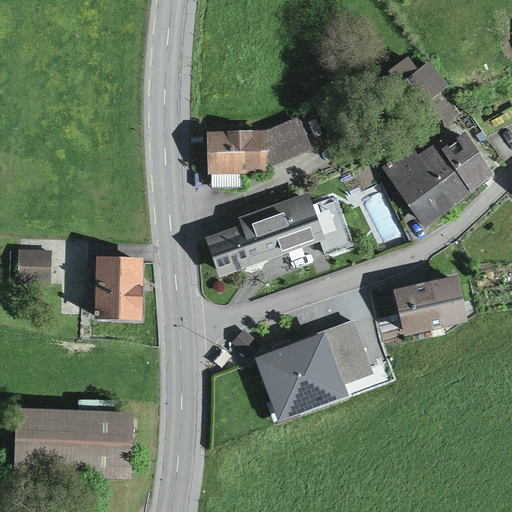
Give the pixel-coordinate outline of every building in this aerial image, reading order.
[(408,62),(387,76),(395,88),(416,75),(408,62)] [(449,89),(429,67),(405,88),(425,111),(449,89)] [(264,138),(208,139),(209,173),(209,180),(269,178),(269,174),(312,155),(298,123),(264,138)] [(466,139),(445,153),(474,197),(495,183),(466,139)] [(424,231),(454,211),(419,159),(409,144),(379,164),(424,231)] [(474,197),(445,153),(440,146),(419,159),(454,211),(474,197)] [(310,199),(263,215),(280,262),(321,247),(326,260),(354,249),(339,204),(314,211),(310,199)] [(242,232),(206,245),(220,284),(280,262),(263,215),(239,223),(242,232)] [(52,253),(19,252),(18,287),(51,288),(52,253)] [(144,267),(88,265),(87,285),(95,286),(94,327),(142,328),(144,267)] [(457,283),(395,298),(406,343),(468,329),(457,283)] [(355,323),(322,335),(324,339),(326,338),(344,389),(375,378),(355,323)] [(262,346),(244,332),(233,346),(251,361),(262,346)] [(324,339),(253,364),(275,425),(276,429),(348,403),(344,389),(326,338),(324,339)] [(78,403),(78,419),(115,420),(116,404),(78,403)] [(78,419),(18,416),(15,481),(129,486),(132,422),(115,420),(78,419)]
